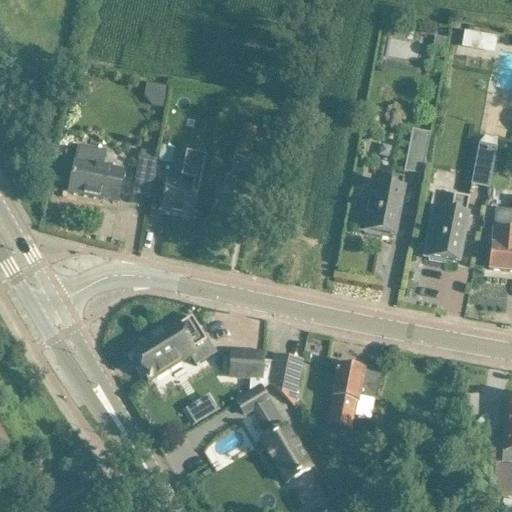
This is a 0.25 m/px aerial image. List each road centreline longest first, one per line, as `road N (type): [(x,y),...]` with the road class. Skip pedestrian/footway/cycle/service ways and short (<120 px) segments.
road 1 (unclassified): [(167,281),(511,352)]
road 2 (unclassified): [(37,315),(113,444),(165,503)]
road 3 (unclassified): [(165,503),(56,304)]
